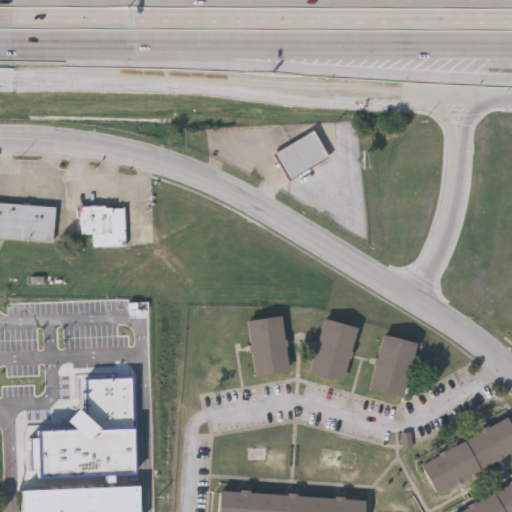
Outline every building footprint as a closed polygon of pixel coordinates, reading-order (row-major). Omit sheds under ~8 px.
[(274,152),(315,132),(328,158),(288,179),(274,152)] [(0,205),(53,208),(52,243),(0,240),(0,205)] [(91,249),(91,237),(79,237),(79,208),(124,208),(124,249),(91,249)] [(286,375),(251,378),(246,322),(281,319),(286,375)] [(341,384),(307,376),(320,321),(354,329),(341,384)] [(414,345),(401,400),(367,392),(380,337),(414,345)] [(511,457),(432,493),(418,462),(508,423),(511,432),(511,457)] [(511,511),(451,511),(511,484),(511,511)] [(19,511),(19,492),(137,489),(137,511),(19,511)] [(362,511),(215,511),(216,493),(363,501),(362,511)]
